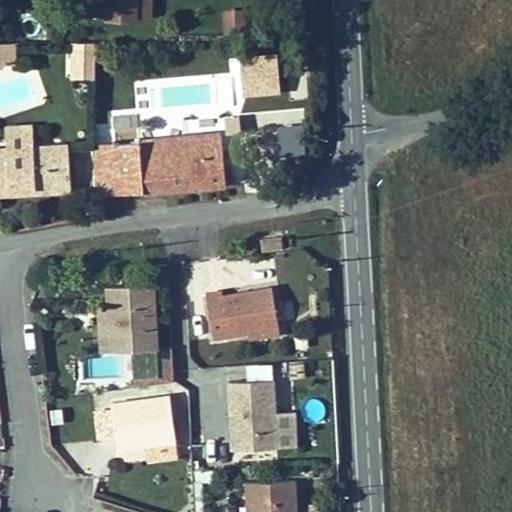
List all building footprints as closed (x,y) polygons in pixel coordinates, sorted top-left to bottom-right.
[(135,0),(107,0),(108,16),(135,17),(135,0)] [(246,5),(222,5),(222,28),(246,28),(246,5)] [(74,81),(97,81),(97,43),(74,43),(74,81)] [(275,51),(239,56),(244,92),(280,87),(275,51)] [(111,123),(112,143),(117,190),(225,182),(220,132),(139,140),(137,121),(111,123)] [(11,185),(38,183),(38,191),(70,188),(68,143),(0,147),(0,193),(11,193),(11,185)] [(112,143),(92,145),(95,192),(117,190),(112,143)] [(11,193),(38,191),(38,183),(11,185),(11,193)] [(283,241),(263,243),(265,256),(285,254),(283,241)] [(106,285),(107,304),(109,350),(156,348),(154,283),(106,285)] [(270,286),(223,294),(222,289),(205,292),(212,335),(248,329),(277,325),(270,286)] [(101,350),(109,350),(107,304),(99,305),(101,350)] [(249,337),(278,332),(277,325),(248,329),(249,337)] [(247,362),(248,376),(273,373),(272,359),(247,362)] [(282,360),(283,377),(305,376),(304,359),(282,360)] [(233,432),(234,448),(277,446),(273,379),(230,382),(232,405),(238,405),(239,432),(233,432)] [(175,443),(169,395),(110,403),(116,450),(175,443)] [(295,511),(294,480),(247,481),(248,505),(253,505),(253,511),(295,511)]
